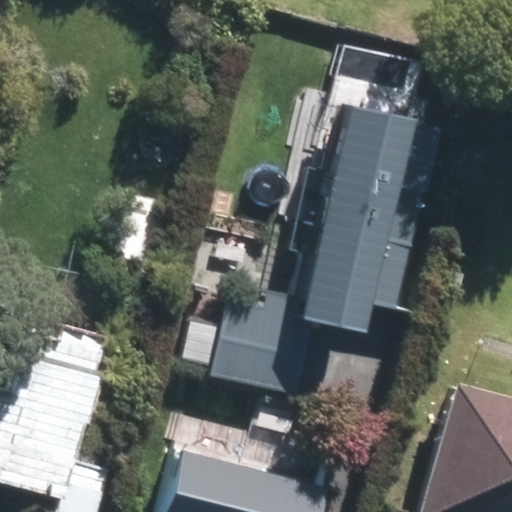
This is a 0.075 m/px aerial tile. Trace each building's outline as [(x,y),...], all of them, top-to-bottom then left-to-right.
[(344,329),(350,299),(384,306),(410,190),(409,190),(423,128),(389,121),(390,117),(326,104),(284,294),(255,288),(250,307),(215,299),(199,372),(286,391),(302,319),(344,329)] [(117,188),(101,253),(147,265),(163,201),(117,188)] [(457,275),(436,267),(427,289),(448,297),(457,275)] [(85,356),(93,324),(45,311),(41,324),(12,318),(0,362),(0,473),(49,486),(41,511),(87,511),(102,457),(85,454),(97,413),(78,408),(92,358),(85,356)] [(511,511),(511,388),(445,370),(406,510),(414,511),(511,511)] [(147,511),(302,511),(310,484),(164,447),(147,511)]
